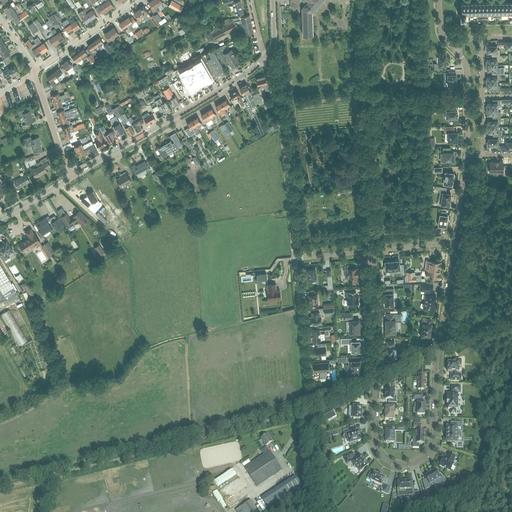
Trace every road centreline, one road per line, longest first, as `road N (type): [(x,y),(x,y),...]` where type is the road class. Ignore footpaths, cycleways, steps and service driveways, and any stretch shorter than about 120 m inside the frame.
road 1 (residential): [(370,251),(373,437),(384,459),(402,466),(427,456),(434,441),(453,243)]
road 2 (track): [(53,475),(308,411)]
road 3 (unclassified): [(317,511),(294,259)]
road 4 (secondary): [(74,176),(264,57)]
road 5 (unclassified): [(294,259),(280,118),(264,57)]
road 6 (unknown): [(303,140),(313,182),(368,183),(365,97)]
road 7 (unknown): [(365,97),(418,97),(416,23)]
road 8 (residential): [(35,73),(136,0)]
